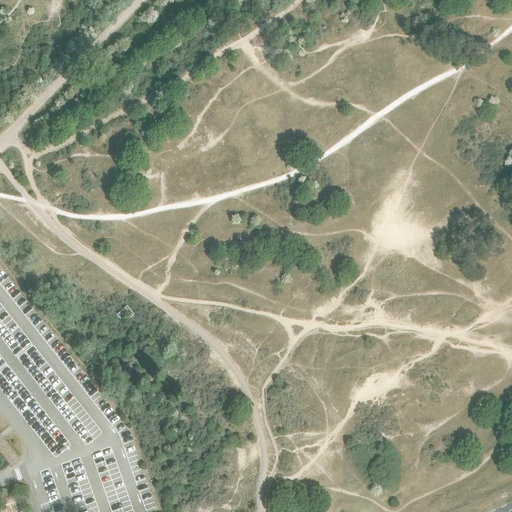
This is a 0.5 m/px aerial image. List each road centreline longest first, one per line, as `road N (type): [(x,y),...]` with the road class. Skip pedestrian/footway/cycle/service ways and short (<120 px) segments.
road 1 (unknown): [(511,351),(176,303)]
road 2 (unknown): [(27,159),(163,95),(303,0)]
road 3 (unknown): [(269,511),(273,449),(251,352),(176,303)]
road 4 (unknown): [(176,303),(80,245),(50,209)]
